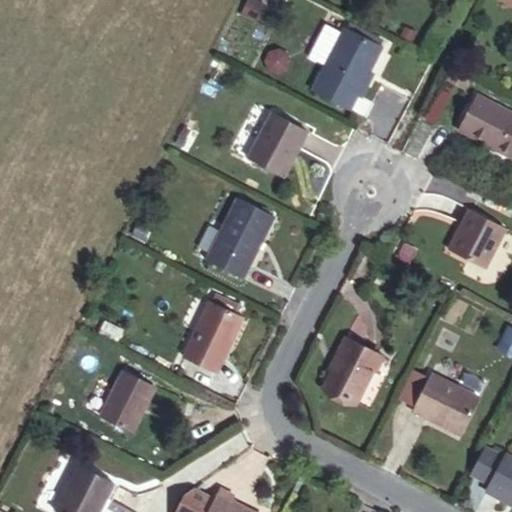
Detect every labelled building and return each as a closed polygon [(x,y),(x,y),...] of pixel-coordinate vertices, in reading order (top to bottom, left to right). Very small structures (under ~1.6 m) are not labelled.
[(255,0),(248,0),(241,14),(255,21),(264,4),(255,0)] [(370,72),(382,47),(379,45),(348,29),(345,28),(343,32),(327,24),(310,57),(326,65),(313,90),(351,109),(358,95),(370,72)] [(351,24),(348,29),(379,45),(382,40),(351,24)] [(405,27),(400,36),(412,42),(417,32),(405,27)] [(270,52),(266,61),(269,70),(278,73),(287,69),(290,60),(287,54),(279,49),(270,52)] [(452,69),(446,80),(465,89),(471,78),(452,69)] [(370,72),(358,95),(362,97),(373,74),(370,72)] [(425,119),(435,124),(450,94),(440,89),(425,119)] [(511,112),(476,94),(461,124),(490,139),(488,145),(511,157),(511,112)] [(274,113),(249,159),(283,177),(307,131),(274,113)] [(461,124),(458,129),(488,145),(490,139),(461,124)] [(206,260),(243,279),(275,216),(238,198),(206,260)] [(470,210),(449,250),(485,268),(506,228),(470,210)] [(138,223),(132,235),(143,240),(148,228),(138,223)] [(399,249),(396,255),(410,261),(415,250),(398,241),(395,247),(399,249)] [(215,293),(211,301),(243,317),(249,304),(241,299),(239,304),(215,293)] [(211,301),(184,358),(214,372),(221,356),(224,357),(243,317),(211,301)] [(325,386),(356,402),(380,355),(356,343),(363,326),(356,317),(337,353),(341,355),(325,386)] [(511,327),(509,326),(498,348),(511,354),(511,327)] [(413,370),(399,397),(415,405),(413,410),(462,435),(480,398),(431,374),(429,378),(413,370)] [(101,416),(132,432),(155,387),(123,371),(101,416)] [(472,474),(491,484),(505,458),(487,448),(472,474)] [(487,491),(501,499),(503,495),(511,500),(511,457),(507,455),(505,458),(491,484),(487,491)] [(56,511),(98,511),(114,483),(79,465),(56,511)] [(184,495),(175,511),(253,511),(231,501),(234,496),(220,488),(214,499),(193,488),(184,495)]
